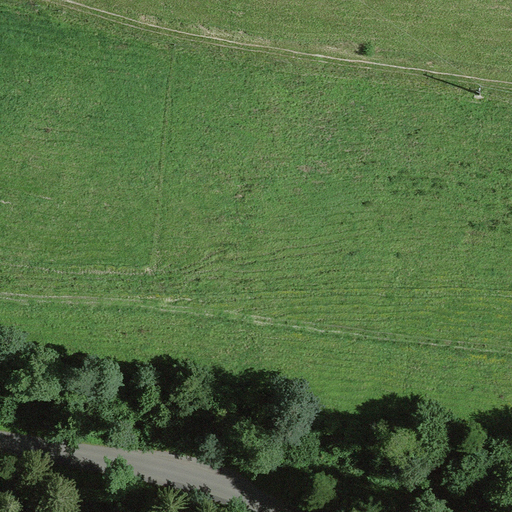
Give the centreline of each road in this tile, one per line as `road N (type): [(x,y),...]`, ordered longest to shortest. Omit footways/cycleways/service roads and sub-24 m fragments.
road 1 (track): [(511,350),(0,296)]
road 2 (track): [(51,0),(255,55),(511,92)]
road 3 (track): [(174,482),(274,477),(511,506)]
road 4 (tertiary): [(0,445),(123,468),(261,511)]
